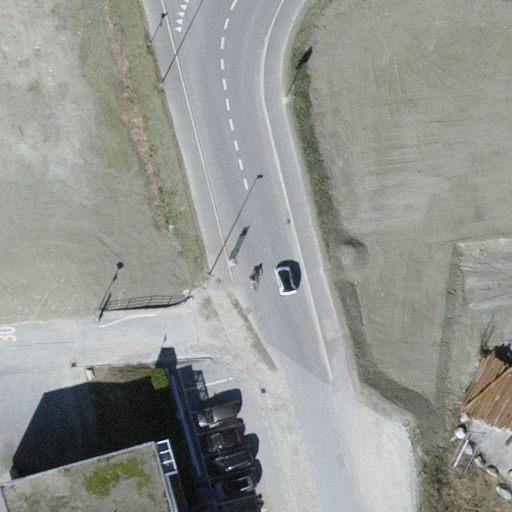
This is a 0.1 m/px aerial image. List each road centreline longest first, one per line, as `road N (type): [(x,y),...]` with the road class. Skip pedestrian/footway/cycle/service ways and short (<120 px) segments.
road 1 (motorway): [(0,159),(511,121)]
road 2 (unclassified): [(279,324),(222,96),(220,51),(236,0)]
road 3 (residential): [(279,324),(0,347)]
road 4 (motorway): [(253,0),(0,17)]
road 5 (unclassified): [(331,511),(279,324)]
